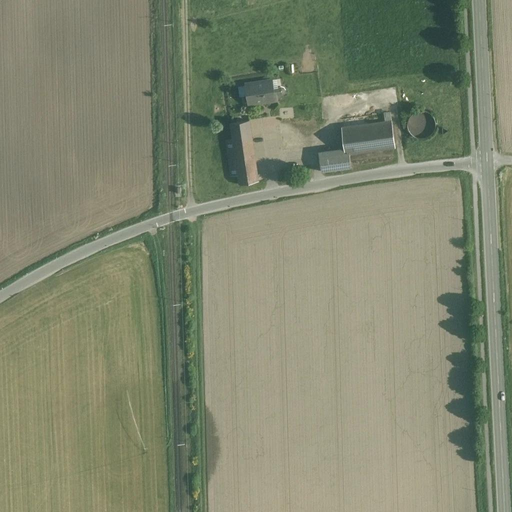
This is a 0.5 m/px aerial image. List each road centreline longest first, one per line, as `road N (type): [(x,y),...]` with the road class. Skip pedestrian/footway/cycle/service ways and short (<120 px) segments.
road 1 (tertiary): [(0,296),(77,253),(171,217),(304,186),(486,162)]
road 2 (secondary): [(486,162),(504,511)]
road 3 (track): [(186,0),(191,212)]
road 4 (secondary): [(478,0),(486,162)]
